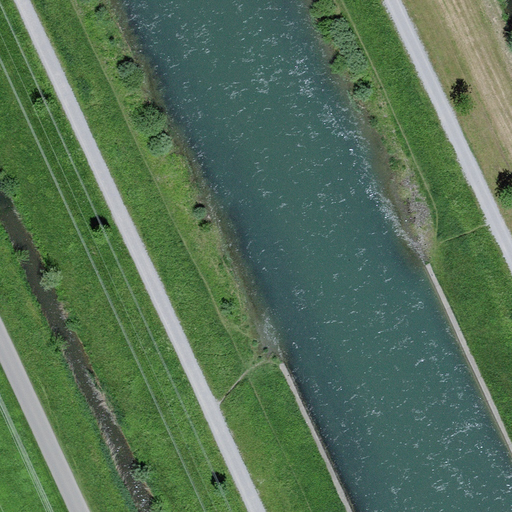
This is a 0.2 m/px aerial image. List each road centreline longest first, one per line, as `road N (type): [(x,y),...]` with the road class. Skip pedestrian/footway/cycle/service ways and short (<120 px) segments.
road 1 (track): [(35,0),(270,511)]
road 2 (track): [(389,0),(511,265)]
road 3 (unclassified): [(87,511),(0,328)]
